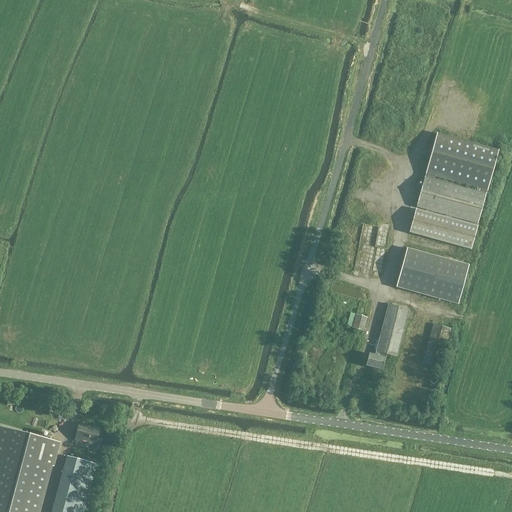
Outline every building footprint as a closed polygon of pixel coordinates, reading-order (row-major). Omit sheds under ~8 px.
[(426,176),(425,179),(434,182),(435,178),(478,190),(477,194),(486,196),(487,193),(499,152),(437,135),(426,176)] [(477,226),(486,196),(477,194),(434,182),(425,179),(416,209),(477,226)] [(416,210),(409,235),(471,252),(478,228),(416,210)] [(407,250),(396,289),(458,306),(469,268),(407,250)] [(398,360),(410,312),(389,306),(376,355),(398,360)] [(351,314),(347,328),(364,333),(368,320),(351,314)] [(440,370),(452,331),(432,325),(422,365),(440,370)] [(386,362),(369,357),(366,369),(383,373),(386,362)] [(79,425),(73,443),(82,445),(83,442),(89,444),(88,448),(99,451),(102,440),(98,439),(100,430),(79,425)] [(0,511),(40,511),(52,468),(54,468),(61,445),(0,428),(0,511)] [(84,511),(97,466),(66,458),(51,511),(84,511)]
